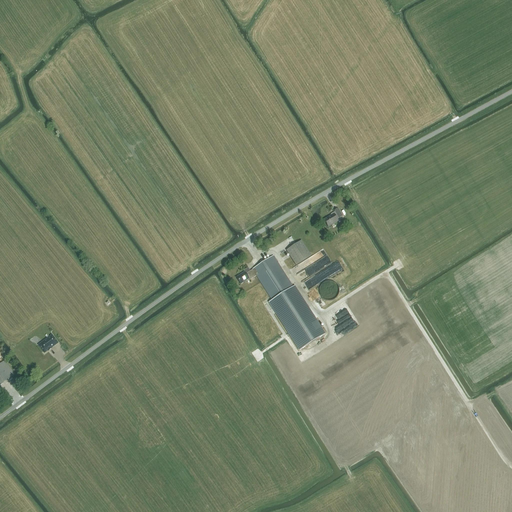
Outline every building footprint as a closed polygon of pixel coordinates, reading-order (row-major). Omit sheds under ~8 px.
[(339,218),(343,216),(338,209),(334,211),(336,213),(324,220),(328,227),(334,223),(335,224),(338,222),(337,219),(339,218)] [(296,266),(311,256),(301,241),(286,250),(296,266)] [(249,280),(256,275),(272,300),(268,303),(299,351),(326,334),(295,286),(293,287),(273,256),(252,269),(252,270),(250,271),(247,268),(243,271),(244,272),(236,277),(241,284),(249,279),(249,280)] [(287,259),(293,267),(295,265),(290,257),(287,259)] [(323,283),(322,284),(321,286),(320,288),(319,290),(319,291),(320,293),(320,295),(321,297),(323,298),(324,299),(326,300),(328,301),(330,301),(332,300),(333,300),(335,299),(336,297),(338,296),(338,294),(339,292),(339,290),(339,288),(338,287),(337,285),(336,284),(334,282),(332,282),(330,281),(328,281),(327,281),(325,282),(323,283)] [(354,325),(341,331),(344,336),(356,330),(354,325)] [(58,343),(52,336),(40,345),(45,352),(58,343)] [(0,385),(15,374),(4,361),(0,364),(0,385)] [(20,382),(16,377),(11,380),(15,385),(20,382)]
